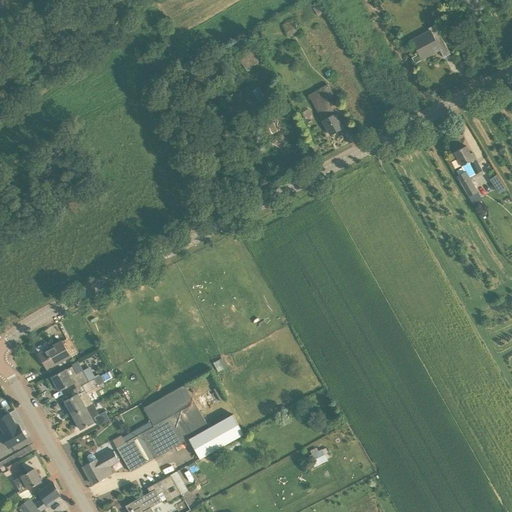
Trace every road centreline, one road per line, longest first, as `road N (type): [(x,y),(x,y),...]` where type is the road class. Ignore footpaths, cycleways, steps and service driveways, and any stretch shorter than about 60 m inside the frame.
road 1 (unclassified): [(0,346),(49,313),(511,74)]
road 2 (unclassified): [(87,511),(0,366)]
